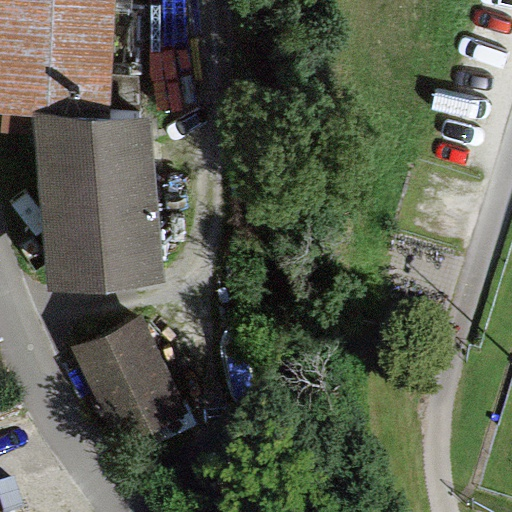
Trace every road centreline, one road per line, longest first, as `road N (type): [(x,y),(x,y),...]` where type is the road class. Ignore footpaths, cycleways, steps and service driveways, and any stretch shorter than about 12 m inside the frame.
road 1 (track): [(217,0),(205,252),(164,295),(0,307)]
road 2 (residential): [(0,308),(61,423),(130,511)]
